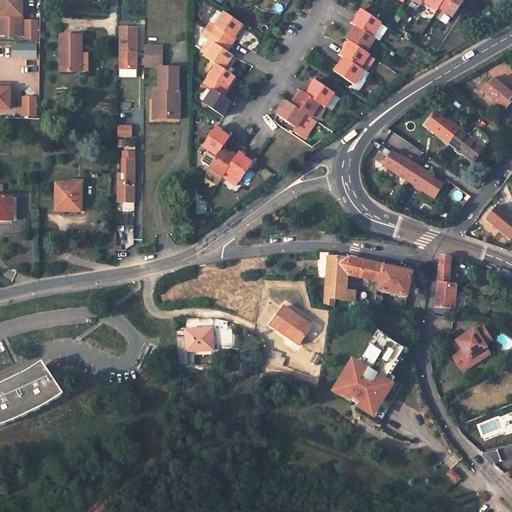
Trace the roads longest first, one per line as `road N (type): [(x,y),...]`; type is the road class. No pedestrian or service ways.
road 1 (residential): [(0,333),(53,316),(105,314),(131,334),(130,358),(108,366),(71,349),(48,350),(0,377)]
road 2 (unclassified): [(430,261),(425,386),(451,437),(511,504)]
road 3 (tertiary): [(346,176),(352,143),(375,120),(511,34)]
road 4 (unclassified): [(208,249),(327,244),(430,261)]
road 5 (unclassified): [(0,296),(151,269),(208,249)]
road 6 (unclassified): [(208,249),(281,191),(346,176)]
road 7 (residential): [(324,0),(253,122)]
road 8 (unknown): [(375,120),(483,198)]
road 9 (tertiary): [(440,239),(373,215),(352,196),(346,176)]
